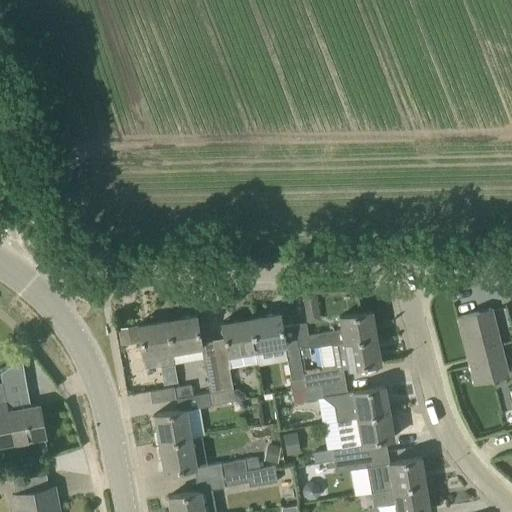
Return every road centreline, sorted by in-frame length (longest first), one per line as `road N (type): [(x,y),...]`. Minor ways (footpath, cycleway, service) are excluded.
road 1 (residential): [(44,297),(89,271),(401,265)]
road 2 (residential): [(511,499),(455,444),(401,265)]
road 3 (tertiary): [(128,511),(114,432),(85,352),(44,297)]
road 4 (residential): [(0,252),(19,199),(0,111)]
